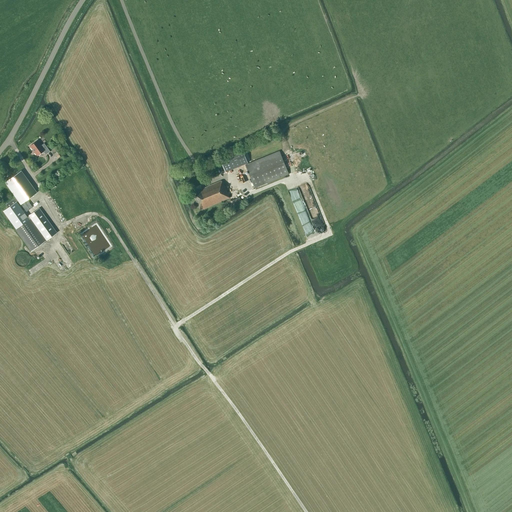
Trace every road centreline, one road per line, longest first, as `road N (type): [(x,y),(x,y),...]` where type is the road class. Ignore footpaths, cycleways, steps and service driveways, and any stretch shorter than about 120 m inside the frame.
road 1 (track): [(57,228),(86,216),(108,224),(303,511)]
road 2 (track): [(306,172),(329,233),(173,327)]
road 3 (unclassified): [(0,153),(84,0)]
